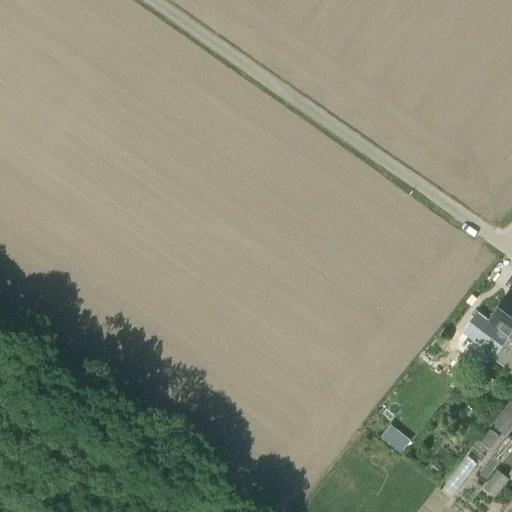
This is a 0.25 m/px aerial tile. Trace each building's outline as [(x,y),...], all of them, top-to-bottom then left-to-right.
[(473,366),(483,373),(511,334),(511,297),(509,295),(488,322),(501,332),(493,343),(492,342),(485,351),(473,366)] [(511,334),(483,373),(486,375),(481,382),(489,387),(511,358),(510,357),(511,354),(511,334)] [(494,429),(505,437),(511,427),(511,404),(494,429)] [(381,438),(401,455),(411,442),(391,426),(381,438)] [(480,444),(490,451),(500,438),(490,431),(480,444)] [(502,464),(511,452),(511,442),(507,439),(492,456),(494,457),(479,476),(486,482),(501,463),(502,464)]
